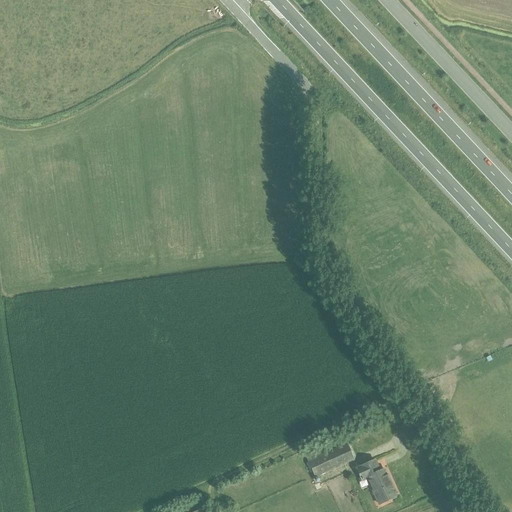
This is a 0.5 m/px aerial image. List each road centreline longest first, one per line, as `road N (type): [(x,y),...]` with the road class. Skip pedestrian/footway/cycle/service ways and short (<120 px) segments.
road 1 (unclassified): [(233,6),(311,92),(324,264),(478,511)]
road 2 (trunk): [(277,0),(511,249)]
road 3 (trunk): [(511,193),(331,0)]
road 4 (unclassified): [(511,136),(386,0)]
